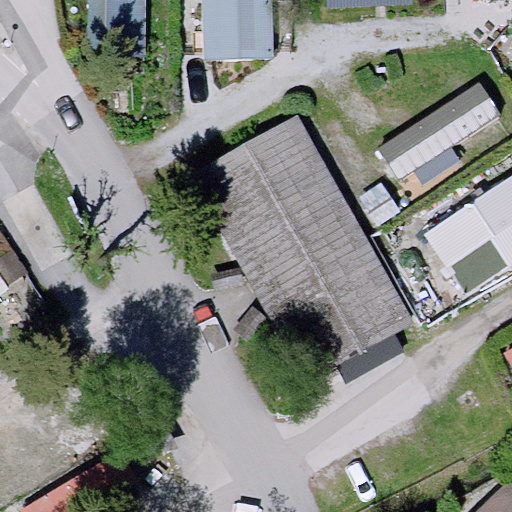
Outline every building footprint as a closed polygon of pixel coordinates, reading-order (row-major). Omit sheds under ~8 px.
[(144,0),(105,0),(105,53),(144,53),(144,0)] [(267,0),(203,0),(203,53),(267,52),(267,0)] [(497,115),(477,84),(381,146),(401,176),(497,115)] [(296,117),(193,174),(310,381),(413,323),(296,117)] [(511,182),(431,235),(466,289),(511,259),(511,182)] [(0,291),(11,284),(0,268),(0,291)] [(0,415),(0,472),(58,457),(43,403),(0,415)] [(511,511),(511,477),(470,511),(471,511),(511,511)]
